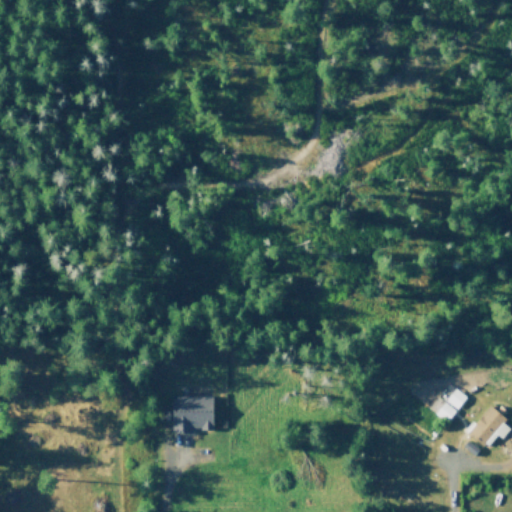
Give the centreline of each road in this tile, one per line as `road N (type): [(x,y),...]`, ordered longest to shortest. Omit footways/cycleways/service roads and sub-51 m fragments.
road 1 (track): [(87,158),(136,180),(196,186),(252,185),(280,171),(311,129),(320,0)]
road 2 (track): [(312,114),(409,87),(450,63),(497,0)]
road 3 (track): [(409,87),(511,170)]
